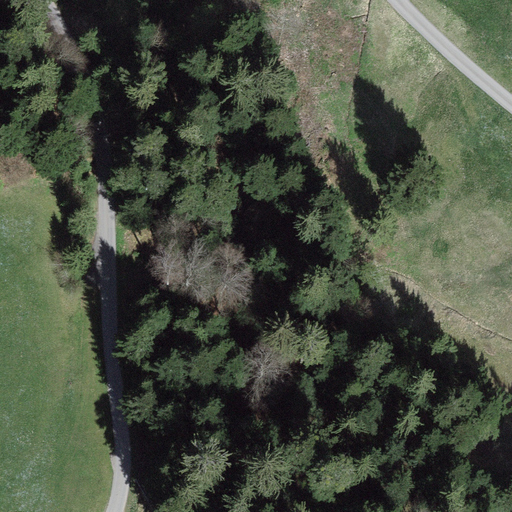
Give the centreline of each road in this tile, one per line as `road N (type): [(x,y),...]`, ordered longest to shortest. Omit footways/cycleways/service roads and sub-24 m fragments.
road 1 (track): [(42,0),(93,110),(102,158),(109,333),(128,450),(117,511)]
road 2 (track): [(511,103),(397,0)]
